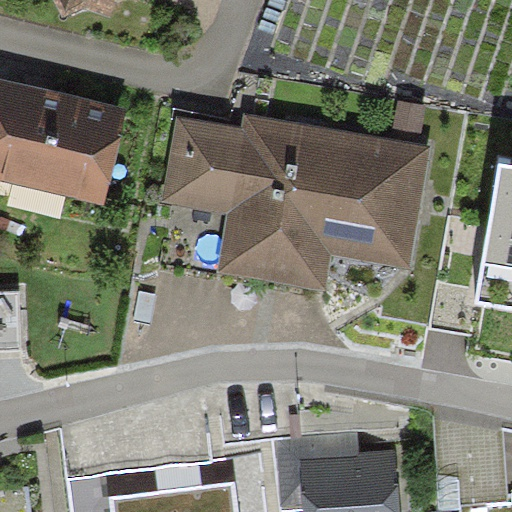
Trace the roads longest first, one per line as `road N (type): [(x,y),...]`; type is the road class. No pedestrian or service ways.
road 1 (residential): [(511,400),(305,363),(202,367),(0,419)]
road 2 (residential): [(0,39),(207,93),(238,0)]
